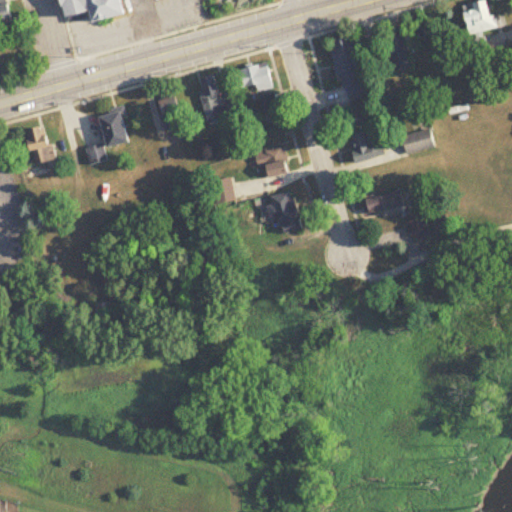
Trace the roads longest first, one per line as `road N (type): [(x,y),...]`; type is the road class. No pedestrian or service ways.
road 1 (primary): [(0,103),(366,0)]
road 2 (residential): [(348,267),(300,88),(292,21)]
road 3 (residential): [(348,267),(353,301),(419,330),(511,313)]
